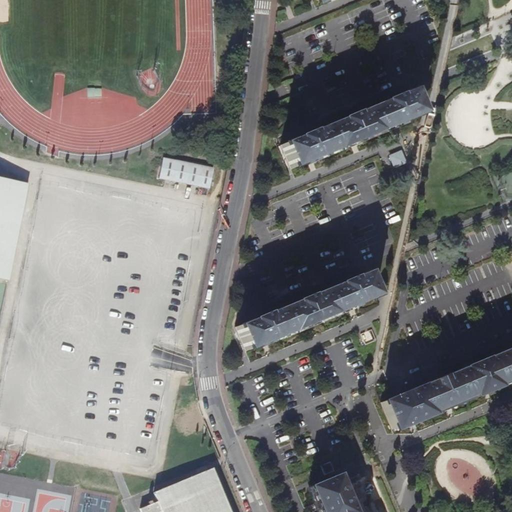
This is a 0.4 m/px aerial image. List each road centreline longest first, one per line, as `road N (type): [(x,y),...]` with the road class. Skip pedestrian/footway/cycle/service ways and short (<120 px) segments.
road 1 (residential): [(259,0),(236,200),(207,339),(206,386),(226,435)]
road 2 (track): [(0,158),(205,200)]
road 3 (track): [(0,353),(38,166)]
road 4 (residential): [(339,393),(511,317)]
road 5 (residential): [(339,393),(386,511)]
road 6 (residential): [(226,435),(339,393)]
